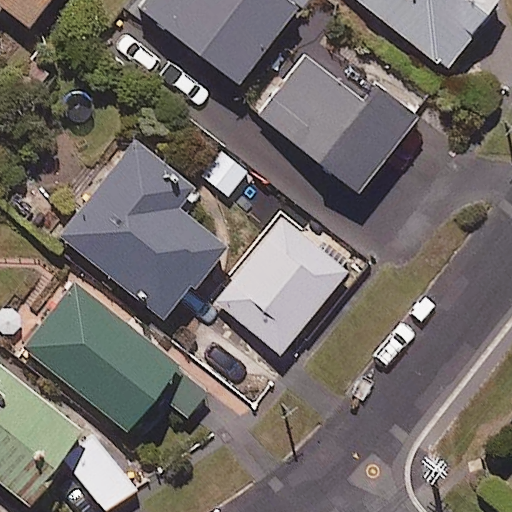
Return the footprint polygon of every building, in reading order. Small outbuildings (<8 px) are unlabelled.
[(31,0),(0,0),(19,16),(31,0)] [(137,0),(235,75),(293,0),(137,0)] [(480,0),(364,0),(438,56),(480,0)] [(418,103),(317,25),(254,107),(354,185),(418,103)] [(162,311),(172,297),(193,314),(209,293),(188,277),(221,235),(173,198),(189,178),(132,133),(57,229),(162,311)] [(344,261),(285,212),(214,296),(273,345),(344,261)] [(204,384),(69,277),(19,339),(128,426),(157,390),(182,411),(204,384)] [(75,424),(0,361),(0,477),(18,492),(75,424)] [(95,436),(65,461),(104,509),(135,484),(95,436)]
